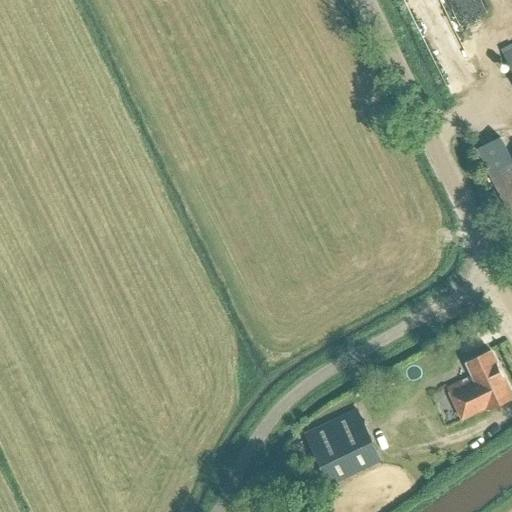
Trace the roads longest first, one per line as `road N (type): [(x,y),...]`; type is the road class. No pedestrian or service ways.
road 1 (unclassified): [(218,511),(256,436),(302,387),(498,276)]
road 2 (tertiary): [(498,276),(364,0)]
